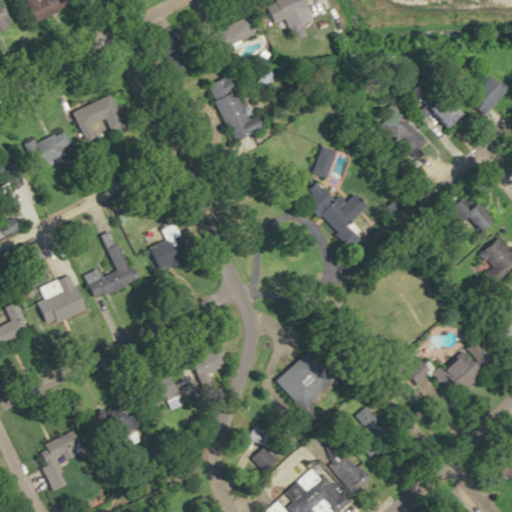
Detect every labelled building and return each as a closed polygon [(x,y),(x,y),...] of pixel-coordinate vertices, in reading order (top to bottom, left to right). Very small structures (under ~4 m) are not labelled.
[(44,0),(24,0),(24,18),(44,18),(44,0)] [(266,0),(259,3),(266,22),(297,12),(296,10),(301,9),(297,0),(266,0)] [(212,52),(248,33),(240,17),(203,35),(212,52)] [(203,84),(226,140),(247,132),(225,75),(203,84)] [(462,90),(472,107),(493,94),(483,78),(462,90)] [(409,106),(415,119),(424,115),(429,127),(447,119),(436,94),(409,106)] [(66,112),(75,130),(112,113),(103,95),(66,112)] [(373,124),(402,155),(418,140),(385,104),(374,114),(378,119),(373,124)] [(50,132),(21,148),(32,168),(62,153),(50,132)] [(0,179),(2,179),(5,188),(13,186),(6,163),(0,164),(0,179)] [(300,189),(305,196),(297,201),(305,212),(323,200),(311,181),(300,189)] [(456,221),(459,219),(471,231),(484,219),(457,191),(441,206),(456,221)] [(166,227),(157,229),(160,241),(144,246),(150,270),(175,263),(166,227)] [(511,250),(508,246),(502,251),(491,237),(473,250),(485,267),(478,272),(488,284),(511,265),(511,250)] [(24,266),(39,261),(33,243),(18,248),(24,266)] [(129,281),(112,243),(101,247),(111,270),(95,276),(92,269),(78,275),(88,298),(129,281)] [(79,309),(64,274),(33,288),(49,323),(79,309)] [(0,343),(24,334),(11,302),(0,305),(0,307),(5,321),(0,322),(0,343)] [(486,328),(498,345),(511,334),(511,315),(510,312),(486,328)] [(426,367),(431,381),(440,378),(446,394),(472,384),(460,354),(426,367)] [(162,371),(137,384),(146,402),(159,396),(166,410),(179,404),(162,371)] [(347,419),(373,440),(382,429),(356,408),(347,419)] [(46,490),(60,485),(49,458),(57,454),(60,460),(76,452),(68,432),(34,446),(42,465),(37,467),(46,490)] [(359,482),(341,448),(321,459),(339,493),(359,482)] [(331,511),(342,501),(305,466),(270,503),(279,511),(331,511)]
